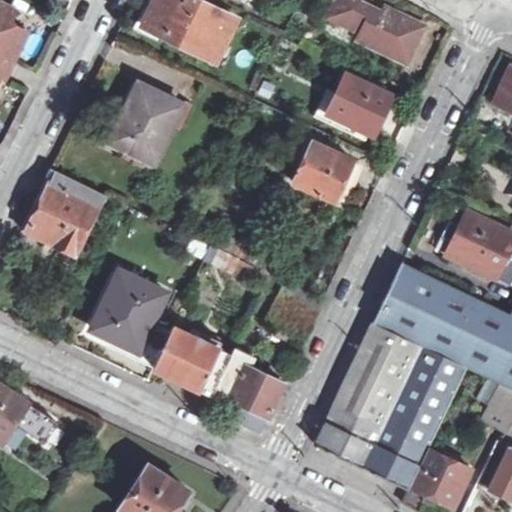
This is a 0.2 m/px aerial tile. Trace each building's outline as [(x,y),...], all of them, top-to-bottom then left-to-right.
[(156,0),(145,22),(218,59),(240,16),(208,0),(156,0)] [(338,0),(328,21),(346,29),(342,37),(405,67),(425,25),(386,6),(384,11),(361,0),(338,0)] [(0,76),(5,79),(27,33),(8,24),(1,21),(7,8),(6,7),(0,4),(0,76)] [(7,8),(1,21),(8,24),(14,11),(7,8)] [(494,102),(511,110),(511,65),(511,66),(494,102)] [(372,134),(393,93),(350,72),(330,113),(372,134)] [(186,102),(142,80),(112,139),(157,161),(186,102)] [(467,146),(481,153),(489,137),(476,130),(467,146)] [(312,140),(294,179),(350,205),(360,182),(348,176),(355,160),(312,140)] [(22,228),(76,255),(105,194),(51,168),(22,228)] [(448,252),(511,282),(511,281),(511,249),(509,248),(511,242),(511,228),(468,208),(448,252)] [(196,238),(235,255),(240,244),(217,233),(216,236),(200,229),(196,238)] [(511,388),(511,303),(509,312),(403,261),(388,292),(375,321),(420,344),(465,364),(511,388)] [(173,327),(153,317),(164,294),(119,272),(96,320),(123,333),(120,339),(115,348),(154,367),(173,327)] [(324,299),(284,280),(265,319),(305,338),(324,299)] [(96,320),(93,326),(110,335),(120,339),(123,333),(96,320)] [(420,344),(375,321),(354,363),(400,385),(420,344)] [(173,327),(154,367),(213,395),(231,356),(216,349),(216,347),(207,342),(173,327)] [(115,348),(120,339),(110,335),(106,344),(115,348)] [(207,342),(216,347),(220,339),(211,335),(207,342)] [(426,449),(452,393),(465,364),(420,344),(400,385),(382,425),(363,467),(408,488),(426,449)] [(285,382),(250,365),(254,357),(235,348),(231,356),(213,395),(228,402),(230,398),(268,416),(285,382)] [(382,425),(400,385),(354,363),(344,384),(336,403),(382,425)] [(505,433),(511,422),(511,388),(465,364),(452,393),(483,409),(479,417),(505,433)] [(0,441),(2,442),(28,403),(0,383),(0,441)] [(363,467),(382,425),(336,403),(315,444),(363,467)] [(511,448),(499,442),(495,441),(475,483),(511,500),(511,499),(511,448)] [(420,510),(427,494),(452,505),(469,468),(426,449),(408,488),(402,502),(420,510)] [(120,507),(128,511),(174,511),(189,489),(148,463),(120,507)]
